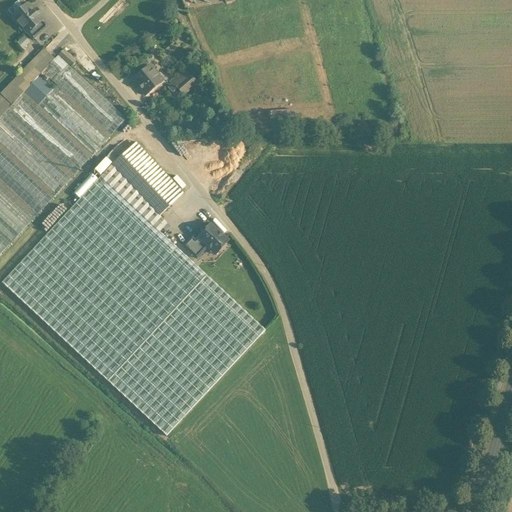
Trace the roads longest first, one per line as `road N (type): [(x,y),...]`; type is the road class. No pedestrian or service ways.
road 1 (residential): [(345,511),(289,308),(260,250),(49,0)]
road 2 (track): [(202,179),(265,150),(511,149)]
